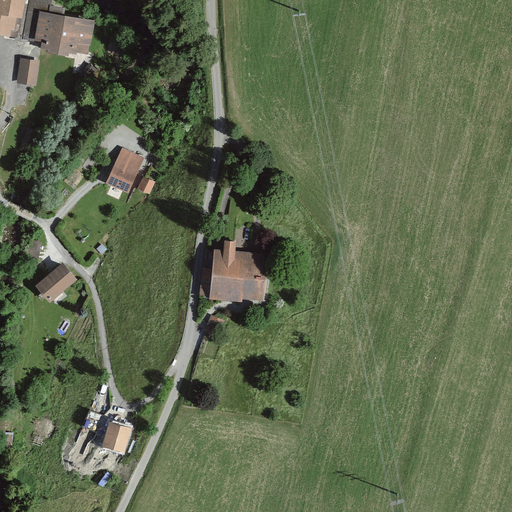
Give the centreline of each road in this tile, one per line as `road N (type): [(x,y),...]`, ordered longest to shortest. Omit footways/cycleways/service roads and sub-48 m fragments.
road 1 (unclassified): [(211,0),(219,147),(182,367)]
road 2 (residential): [(182,367),(137,406),(118,401),(94,290),(47,226),(0,199)]
road 3 (unclassified): [(182,367),(116,511)]
